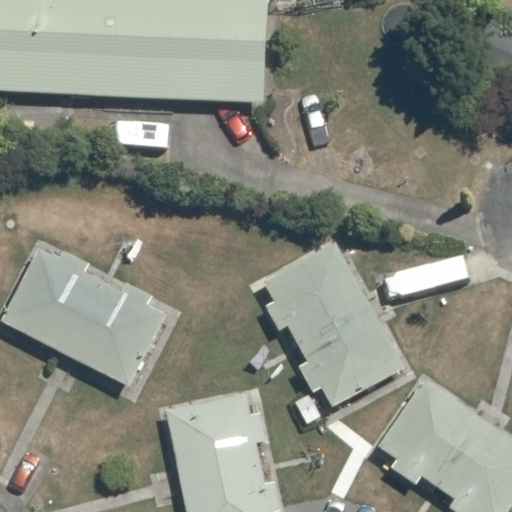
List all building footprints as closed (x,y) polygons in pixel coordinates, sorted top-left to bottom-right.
[(0,0),(0,100),(268,111),(272,0),(0,0)] [(482,69),(511,83),(511,28),(503,24),(482,69)] [(294,333),(304,350),(375,314),(342,251),(271,289),(279,305),(270,310),(285,338),(294,333)] [(6,328),(69,361),(107,291),(89,281),(93,272),(66,258),(61,267),(43,257),(6,328)] [(124,300),(107,291),(69,361),(131,394),(169,323),(153,315),(158,305),(129,290),(124,300)] [(408,376),(375,314),(304,350),(313,368),(304,373),(319,400),(328,396),(337,414),(408,376)] [(427,483),(444,494),(491,429),(433,388),(387,454),(401,464),(395,473),(421,491),(427,483)] [(171,418),(186,487),(265,471),(261,451),(271,449),(264,419),(254,421),(250,401),(171,418)] [(511,511),(511,443),(491,429),(444,494),(460,506),(455,511),(511,511)] [(270,490),(265,471),(186,487),(191,511),(285,511),(280,488),(270,490)]
